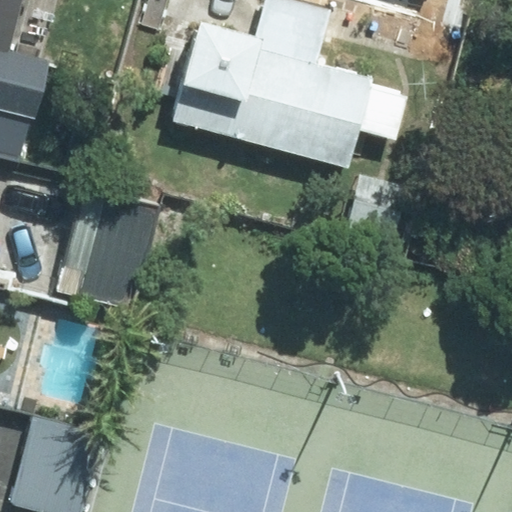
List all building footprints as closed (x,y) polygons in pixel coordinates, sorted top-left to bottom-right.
[(0,0),(0,154),(18,159),(44,51),(0,40),(0,0)] [(262,0),(257,23),(198,8),(171,114),(348,158),(356,124),(394,134),(405,89),(367,80),(369,72),(312,58),(326,0),(332,0),(380,12),(374,36),(399,43),(402,30),(417,34),(420,24),(440,28),(446,0),(262,0)] [(406,182),(356,169),(341,225),(391,238),(406,182)] [(154,198),(77,179),(51,284),(128,303),(154,198)] [(79,511),(99,429),(25,412),(5,498),(64,511),(79,511)]
